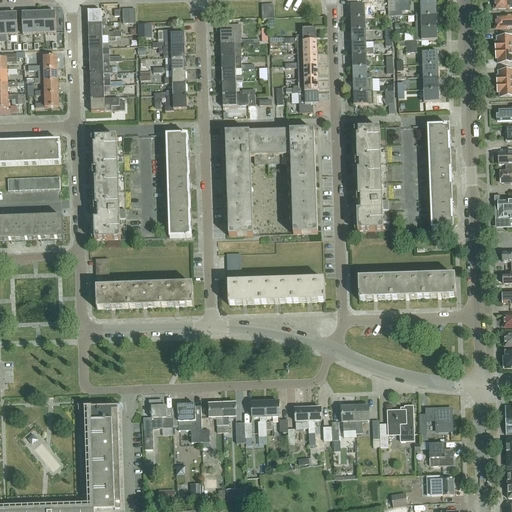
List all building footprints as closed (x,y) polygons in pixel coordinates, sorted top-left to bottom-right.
[(511,2),(510,3),(509,0),(494,0),(495,11),(511,9),(511,2)] [(395,2),(395,12),(395,18),(410,17),(409,1),(395,2)] [(420,4),(421,16),(437,16),(436,3),(420,4)] [(366,19),(369,18),(372,18),(372,5),(351,6),(351,19),(366,19)] [(88,12),(88,25),(102,25),(106,25),(107,25),(107,19),(102,19),(102,12),(88,12)] [(56,13),(45,14),(45,35),(57,35),(56,13)] [(34,14),(23,15),(23,28),(23,36),(34,36),(34,14)] [(45,14),(34,14),(34,36),(45,35),(45,14)] [(17,15),(6,15),(7,37),(18,36),(18,28),(17,15)] [(416,17),(417,23),(415,23),(416,30),(431,29),(437,29),(437,16),(421,16),(416,17)] [(511,30),(511,17),(495,18),(496,31),(511,30)] [(351,19),(351,31),(366,31),(366,19),(351,19)] [(109,38),(115,38),(115,33),(109,33),(109,31),(108,31),(106,30),(106,25),(102,25),(88,25),(89,38),(103,37),(109,37),(109,38)] [(138,26),(139,39),(150,39),(149,26),(138,26)] [(247,41),(241,41),(241,26),(226,27),(226,33),(221,33),(221,46),(241,45),(241,47),(247,46),(247,41)] [(413,31),(414,42),(398,43),(399,48),(406,48),(417,48),(417,42),(438,42),(437,29),(431,29),(416,30),(413,31)] [(291,45),(297,45),(317,44),(317,30),(303,30),(303,37),(296,37),(296,39),(291,40),(291,45)] [(351,31),(352,44),(366,43),(366,31),(351,31)] [(185,34),(171,35),(170,32),(163,32),(163,42),(165,42),(165,44),(159,44),(159,49),(163,49),(165,49),(165,48),(185,47),(185,34)] [(89,38),(89,50),(103,50),(109,50),(109,45),(109,38),(109,37),(103,37),(89,38)] [(496,51),(511,50),(511,37),(496,38),(496,43),(496,51)] [(352,56),(367,56),(374,56),(374,49),(367,50),(366,43),(352,44),(352,56)] [(317,44),(297,45),(297,56),(317,55),(317,44)] [(222,59),(236,58),(242,58),(241,47),(241,45),(221,46),(222,59)] [(164,60),(172,60),(186,60),(185,47),(165,48),(165,49),(163,49),(164,60)] [(89,50),(90,63),(104,62),(104,63),(109,62),(110,64),(116,63),(116,58),(110,58),(110,56),(103,56),(103,50),(89,50)] [(511,50),(496,51),(496,60),(497,60),(497,64),(511,63),(511,50)] [(423,66),(439,66),(438,53),(422,54),(423,66)] [(318,69),(317,55),(297,56),(298,64),(292,65),(292,70),(298,70),(318,69)] [(0,60),(0,72),(7,72),(7,71),(7,64),(17,63),(17,56),(4,56),(4,60),(0,60)] [(367,63),(367,56),(352,56),(353,69),(367,68),(370,68),(370,63),(367,63)] [(44,71),(58,71),(57,58),(44,58),(44,67),(29,68),(29,73),(44,72),(44,71)] [(236,58),(222,59),(222,71),(240,71),(242,70),(242,72),(248,72),(248,66),(236,67),(236,58)] [(172,73),(186,72),(186,60),(172,60),(172,67),(166,67),(166,69),(160,69),(160,75),(166,74),(166,73),(172,73)] [(90,75),(110,75),(113,75),(113,68),(110,68),(110,64),(109,62),(104,63),(104,62),(90,63),(90,75)] [(439,66),(423,66),(423,79),(439,78),(439,66)] [(353,69),(353,81),(372,81),(372,75),(368,75),(367,68),(353,69)] [(298,81),(318,80),(318,69),(298,70),(298,81)] [(7,72),(0,72),(0,85),(8,85),(8,84),(8,76),(17,76),(17,71),(9,71),(7,71),(7,72)] [(44,71),(44,72),(44,80),(35,80),(35,85),(45,85),(45,84),(58,83),(58,71),(44,71)] [(240,77),(240,71),(222,71),(223,84),(236,83),(243,83),(243,77),(240,77)] [(497,77),(498,85),(511,84),(511,71),(498,72),(498,77),(497,77)] [(165,86),(173,85),(186,85),(186,72),(172,73),(172,77),(169,77),(169,79),(165,79),(165,86)] [(151,74),(140,74),(140,83),(151,82),(151,74)] [(90,75),(91,88),(104,88),(110,87),(110,89),(117,88),(117,83),(111,83),(110,75),(90,75)] [(439,78),(423,79),(424,91),(439,91),(439,78)] [(318,80),(298,81),(299,90),(293,90),(293,95),(299,95),(319,94),(318,80)] [(353,81),(354,94),(373,93),(372,81),(353,81)] [(45,84),(45,85),(45,92),(35,93),(36,97),(45,97),(45,96),(59,96),(58,83),(45,84)] [(223,84),(223,98),(241,97),(241,95),(237,95),(236,83),(223,84)] [(0,85),(0,97),(8,97),(8,96),(8,89),(24,88),(24,84),(18,84),(8,84),(8,85),(0,85)] [(511,84),(498,85),(498,94),(499,94),(499,98),(511,97),(511,84)] [(161,100),(167,99),(167,98),(187,97),(186,85),(173,85),(173,92),(167,93),(167,94),(161,94),(161,100)] [(91,88),(91,101),(105,100),(104,88),(91,88)] [(249,91),(249,97),(248,97),(248,108),(256,108),(255,91),(249,91)] [(439,91),(424,91),(424,104),(440,104),(439,91)] [(394,92),(388,92),(385,92),(386,105),(389,105),(395,105),(394,92)] [(373,106),(373,93),(354,94),(354,107),(373,106)] [(319,106),(319,94),(299,95),(299,115),(313,114),(313,106),(319,106)] [(8,97),(0,97),(0,110),(9,110),(9,101),(15,101),(15,106),(24,106),(24,96),(18,96),(8,96),(8,97)] [(45,96),(45,97),(45,105),(36,105),(36,110),(48,110),(48,109),(59,108),(59,96),(45,96)] [(167,98),(167,99),(168,105),(165,105),(165,113),(174,113),(174,111),(187,110),(187,97),(167,98)] [(242,108),(241,99),(241,97),(223,98),(223,109),(237,109),(237,108),(242,108)] [(125,102),(119,102),(119,99),(105,100),(91,101),(92,113),(125,112),(125,102)] [(511,110),(497,111),(497,115),(497,123),(511,122),(511,110)] [(451,161),(450,127),(428,128),(429,162),(451,161)] [(357,212),(358,233),(383,232),(380,130),(354,130),(357,212)] [(226,135),(229,238),(255,237),(252,158),(290,157),(292,236),(318,235),(314,132),(226,135)] [(168,171),(189,170),(188,136),(167,137),(168,171)] [(30,143),(31,166),(61,165),(60,142),(49,143),(48,138),(45,138),(41,138),(41,143),(30,143)] [(126,211),(120,211),(117,138),(92,139),(95,242),(121,241),(120,221),(126,221),(126,211)] [(0,144),(0,157),(0,168),(31,166),(30,143),(18,144),(18,139),(15,139),(11,140),(11,144),(0,144)] [(506,166),(511,165),(511,153),(498,154),(499,166),(506,166)] [(451,161),(429,162),(431,197),(452,196),(451,173),(451,161)] [(511,165),(506,166),(506,172),(500,172),(501,185),(509,185),(511,186),(511,185),(511,165)] [(189,170),(168,171),(169,205),(190,205),(190,185),(189,170)] [(452,196),(431,197),(432,231),(454,230),(453,206),(452,196)] [(511,202),(498,203),(498,213),(499,213),(499,226),(511,225),(511,202)] [(190,205),(169,205),(170,240),(192,239),(191,219),(190,205)] [(63,218),(49,219),(33,219),(33,242),(41,241),(41,244),(56,244),(55,241),(64,241),(63,218)] [(26,242),(33,242),(33,219),(3,220),(4,243),(12,242),(12,245),(26,245),(26,242)] [(511,254),(503,254),(503,264),(511,264),(511,273),(511,272),(511,254)] [(511,274),(510,275),(510,277),(503,277),(503,285),(511,285),(511,274)] [(423,278),(424,300),(456,299),(455,277),(439,277),(423,278)] [(391,279),(392,301),(424,300),(423,278),(391,279)] [(359,280),(359,302),(392,301),(391,279),(359,280)] [(293,282),(293,304),(326,303),(325,281),(309,282),(293,282)] [(260,283),(261,306),(293,304),(293,282),(260,283)] [(228,285),(229,307),(261,306),(260,283),(228,285)] [(161,287),(162,309),(194,308),(193,286),(177,286),(161,287)] [(129,288),(130,310),(162,309),(161,287),(145,287),(129,288)] [(97,289),(97,311),(130,310),(129,288),(97,289)] [(511,294),(503,295),(503,305),(510,305),(511,307),(511,306),(511,294)] [(511,352),(505,353),(506,359),(503,359),(504,370),(511,370),(511,352)] [(158,402),(149,402),(150,415),(151,415),(151,416),(152,416),(152,422),(152,423),(152,424),(152,425),(152,427),(153,427),(163,427),(163,430),(173,430),(173,428),(173,422),(173,419),(172,411),(167,411),(167,407),(161,408),(159,408),(158,402)] [(266,419),(280,419),(279,403),(265,404),(266,419)] [(210,420),(223,419),(222,404),(217,404),(217,405),(209,406),(210,420)] [(222,404),(223,419),(223,423),(229,423),(228,419),(236,419),(236,405),(228,405),(228,404),(222,404)] [(266,424),(266,419),(265,404),(252,404),(253,420),(260,419),(260,423),(258,423),(259,438),(267,438),(267,432),(266,424)] [(191,432),(192,444),(203,444),(202,431),(202,417),(195,417),(195,407),(186,407),(186,409),(178,410),(178,422),(179,428),(179,432),(191,432)] [(356,432),(356,436),(362,436),(362,424),(370,423),(369,407),(355,408),(356,432)] [(121,511),(118,408),(85,410),(91,410),(94,511),(121,511)] [(356,432),(355,408),(342,408),(342,424),(343,424),(343,433),(356,432)] [(405,412),(388,413),(388,427),(400,427),(401,444),(415,443),(413,408),(405,408),(405,412)] [(308,410),(309,430),(309,435),(315,435),(315,423),(322,422),(321,409),(308,410)] [(426,416),(420,416),(420,437),(427,436),(427,423),(435,422),(436,435),(453,434),(452,409),(426,410),(426,416)] [(296,431),(309,430),(308,410),(295,411),(296,431)] [(288,434),(288,431),(288,421),(279,422),(280,435),(288,434)] [(373,422),(373,441),(374,449),(381,449),(380,437),(380,422),(373,422)] [(152,423),(144,423),(144,425),(145,452),(154,451),(153,427),(152,427),(152,425),(152,424),(152,423)] [(245,445),(244,425),(236,425),(237,445),(245,445)] [(332,443),(331,429),(323,429),(324,443),(332,443)] [(380,437),(381,449),(381,450),(389,450),(388,437),(380,437)] [(445,445),(429,446),(431,469),(454,468),(453,451),(445,451),(445,445)] [(186,467),(176,468),(176,477),(186,477),(186,467)] [(443,478),(431,478),(431,479),(432,498),(454,497),(454,482),(444,483),(443,478)] [(246,502),(245,495),(233,496),(233,490),(226,491),(227,504),(246,502)] [(391,497),(393,510),(408,507),(406,495),(391,497)]
